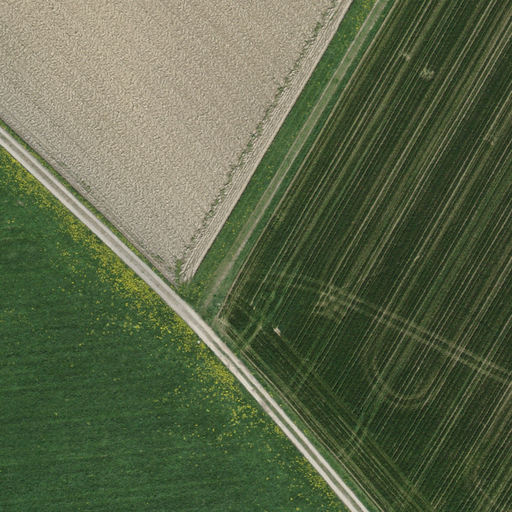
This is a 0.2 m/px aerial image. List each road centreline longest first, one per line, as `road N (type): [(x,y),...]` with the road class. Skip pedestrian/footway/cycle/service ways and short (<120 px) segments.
road 1 (track): [(364,511),(192,311),(377,0)]
road 2 (track): [(192,311),(0,131)]
